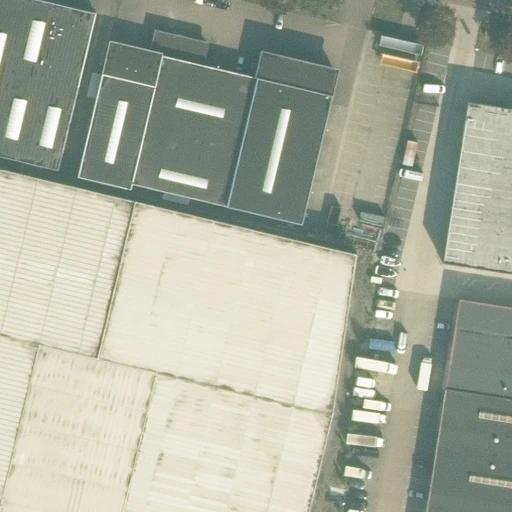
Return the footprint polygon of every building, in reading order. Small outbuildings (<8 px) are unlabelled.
[(0,0),(0,158),(59,172),(96,15),(33,0),(0,0)] [(190,199),(302,226),(332,97),(330,97),(335,73),(290,63),(285,86),(204,67),(208,49),(204,43),(172,35),(171,39),(157,36),(153,53),(149,52),(142,84),(103,75),(78,178),(131,191),(133,185),(164,193),(162,200),(188,206),(190,199)] [(511,110),(468,104),(443,264),(511,274),(511,110)] [(0,511),(309,511),(333,416),(357,256),(0,169),(0,511)] [(511,511),(511,308),(459,301),(426,511),(511,511)]
